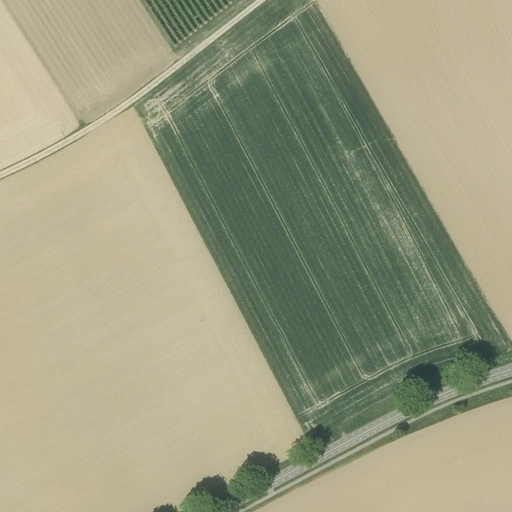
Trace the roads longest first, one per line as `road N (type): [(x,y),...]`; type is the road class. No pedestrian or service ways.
road 1 (tertiary): [(218,511),(424,402),(511,368)]
road 2 (track): [(0,176),(121,108),(263,0)]
